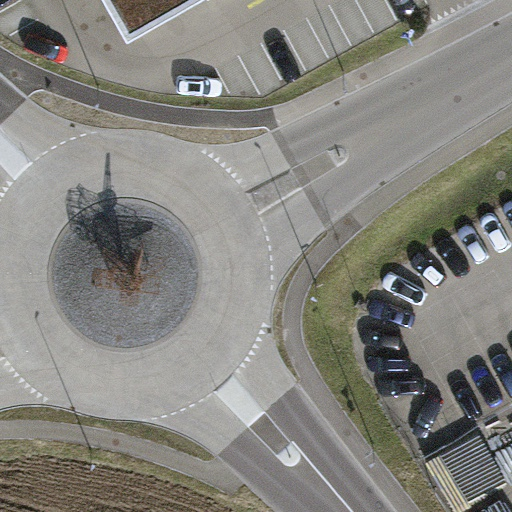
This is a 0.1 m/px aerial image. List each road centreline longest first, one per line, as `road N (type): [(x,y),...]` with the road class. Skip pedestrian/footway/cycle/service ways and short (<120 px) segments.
road 1 (unclassified): [(215,213),(511,56)]
road 2 (unclassified): [(201,351),(340,511)]
road 3 (unclassified): [(215,213),(194,189),(134,165),(102,167),(46,197)]
road 4 (unclassified): [(34,335),(83,375),(114,382),(146,381),(201,351)]
road 5 (unclassified): [(201,351),(231,300),(234,270),(215,213)]
road 6 (unclassified): [(46,197),(28,221),(15,279),(34,335)]
